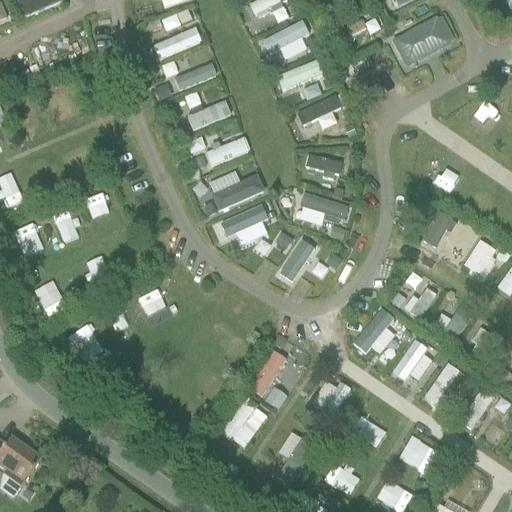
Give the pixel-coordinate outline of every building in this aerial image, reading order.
[(14,0),(23,21),(60,5),(58,0),(14,0)] [(158,0),(155,1),(158,13),(189,6),(187,0),(158,0)] [(253,17),(280,7),(277,0),(262,0),(249,5),(253,17)] [(394,0),(398,9),(418,0),(394,0)] [(366,7),(358,11),(363,21),(371,17),(366,7)] [(269,13),(272,26),(285,23),(281,10),(269,13)] [(436,20),(391,44),(405,71),(450,48),(436,20)] [(158,24),(150,28),(152,34),(160,31),(158,24)] [(361,24),(339,35),(344,44),(365,33),(361,24)] [(284,62),(306,54),(300,39),(307,36),(303,25),(260,41),(266,56),(280,51),(284,62)] [(197,31),(153,47),(158,62),(202,46),(197,31)] [(312,41),(304,44),(310,57),(318,53),(312,41)] [(282,94),(323,77),(317,62),(275,79),(282,94)] [(178,94),(217,78),(213,66),(173,82),(178,94)] [(19,75),(10,79),(14,88),(23,84),(19,75)] [(332,80),(322,84),(325,92),(335,88),(332,80)] [(165,87),(153,91),(158,104),(170,99),(165,87)] [(335,96),(295,116),(301,128),(341,108),(335,96)] [(186,118),(191,133),(231,119),(226,104),(186,118)] [(186,127),(176,131),(180,142),(190,138),(186,127)] [(352,129),(345,133),(349,141),(356,138),(352,129)] [(199,139),(186,145),(191,157),(204,151),(199,139)] [(209,167),(249,156),(245,142),(205,153),(209,167)] [(337,184),(341,164),(307,157),(301,186),(312,188),(314,179),(337,184)] [(202,160),(193,163),(196,173),(206,170),(202,160)] [(236,174),(208,184),(213,196),(240,186),(236,174)] [(217,212),(265,197),(260,180),(212,195),(217,212)] [(333,193),(331,203),(339,205),(341,195),(333,193)] [(322,226),(324,199),(301,198),(299,224),(322,226)] [(322,220),(343,227),(349,209),(328,202),(322,220)] [(211,205),(203,208),(207,219),(215,216),(211,205)] [(257,208),(237,217),(245,235),(265,226),(257,208)] [(427,246),(444,254),(458,226),(441,218),(427,246)] [(335,231),(332,241),(339,243),(342,233),(335,231)] [(466,233),(461,241),(469,245),(473,238),(466,233)] [(283,238),(277,246),(285,252),(291,243),(283,238)] [(483,260),(490,248),(479,242),(463,270),(486,283),(495,267),(483,260)] [(499,255),(494,262),(503,267),(508,260),(499,255)] [(332,259),(326,267),(335,273),(340,264),(332,259)] [(63,278),(41,287),(53,316),(75,307),(63,278)] [(423,322),(436,294),(426,290),(419,305),(409,300),(403,313),(423,322)] [(140,299),(145,317),(162,313),(157,294),(140,299)] [(396,296),(390,305),(397,311),(404,303),(396,296)] [(252,311),(245,326),(257,332),(265,317),(252,311)] [(387,321),(374,342),(362,335),(355,346),(382,362),(401,330),(387,321)] [(424,323),(420,329),(428,335),(432,328),(424,323)] [(405,334),(399,341),(406,346),(412,339),(405,334)] [(253,336),(248,343),(254,347),(259,340),(253,336)] [(493,357),(500,340),(489,336),(482,353),(493,357)] [(277,339),(271,348),(279,354),(286,344),(277,339)] [(222,347),(214,359),(229,368),(237,356),(222,347)] [(461,347),(456,353),(464,359),(468,353),(461,347)] [(438,357),(432,366),(440,371),(446,362),(438,357)] [(448,391),(459,373),(444,365),(424,400),(447,413),(457,396),(448,391)] [(478,366),(474,372),(481,377),(486,371),(478,366)] [(228,372),(223,379),(229,383),(234,376),(228,372)] [(250,389),(265,398),(275,382),(260,373),(250,389)] [(511,379),(503,373),(495,384),(504,391),(511,380),(511,379)] [(468,379),(462,388),(469,393),(475,384),(468,379)] [(348,394),(329,383),(312,410),(332,422),(348,394)] [(219,435),(242,451),(268,415),(246,398),(219,435)] [(489,442),(510,410),(499,403),(478,435),(489,442)] [(351,434),(374,450),(386,432),(363,416),(351,434)] [(270,471),(264,468),(256,481),(286,497),(312,447),(289,435),(270,471)] [(426,478),(440,456),(411,438),(398,460),(426,478)] [(347,439),(342,446),(349,451),(355,444),(347,439)] [(0,446),(0,470),(10,478),(1,490),(14,499),(40,462),(10,441),(4,449),(0,446)] [(208,454),(203,461),(210,466),(216,459),(208,454)] [(334,464),(322,483),(350,501),(362,482),(334,464)] [(387,482),(375,500),(393,511),(404,511),(413,498),(387,482)] [(444,482),(440,489),(448,494),(452,486),(444,482)] [(416,484),(411,491),(422,497),(426,490),(416,484)] [(322,493),(317,501),(329,508),(333,500),(322,493)] [(274,494),(267,504),(276,510),(282,500),(274,494)] [(308,499),(300,511),(327,511),(328,511),(308,499)]
